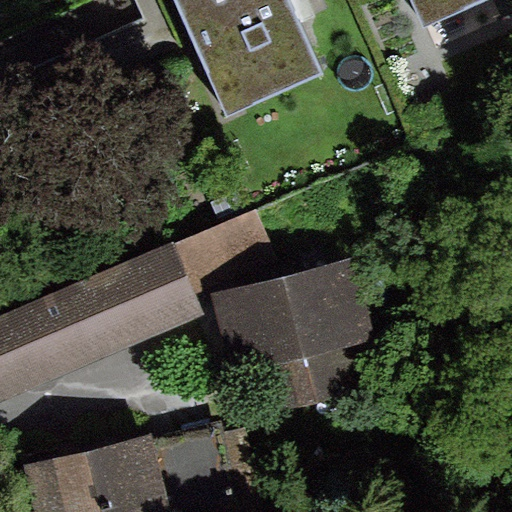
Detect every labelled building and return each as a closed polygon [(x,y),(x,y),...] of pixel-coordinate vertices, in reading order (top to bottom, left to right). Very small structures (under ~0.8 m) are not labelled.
[(322,68),(291,0),(176,0),(226,112),(322,68)] [(474,0),(412,0),(423,23),(474,0)] [(266,250),(249,212),(166,245),(167,247),(183,285),(266,250)] [(0,385),(191,304),(183,285),(167,247),(166,245),(0,316),(0,385)] [(265,401),(359,376),(331,270),(237,295),(265,401)] [(238,511),(217,425),(32,470),(42,511),(238,511)]
